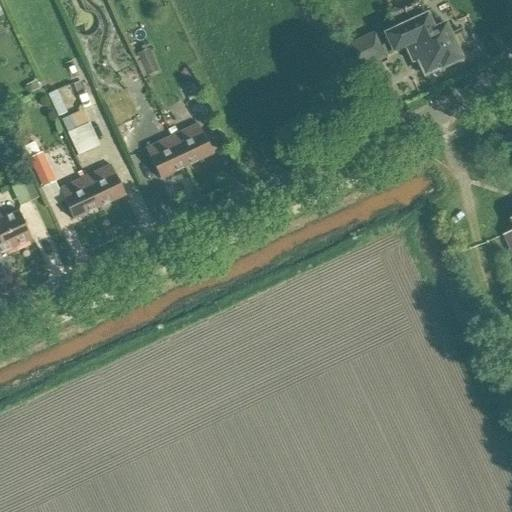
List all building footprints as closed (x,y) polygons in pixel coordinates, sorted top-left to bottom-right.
[(433,34),(426,19),(419,4),(390,17),(397,32),(386,37),(393,53),(404,48),(409,59),(415,57),(424,78),(428,76),(431,77),(437,74),(438,71),(441,69),(442,70),(460,62),(459,60),(471,54),(461,33),(449,38),(444,28),(433,34)] [(384,58),(374,36),(345,50),(355,72),(384,58)] [(139,54),(148,75),(164,68),(155,47),(139,54)] [(66,114),(82,153),(102,144),(76,82),(53,91),(63,115),(66,114)] [(171,138),(186,169),(212,157),(197,126),(171,138)] [(145,151),(160,181),(186,169),(171,138),(145,151)] [(24,163),(39,191),(53,184),(38,156),(24,163)] [(84,179),(99,210),(125,198),(111,167),(84,179)] [(58,192),(73,222),(99,210),(84,179),(58,192)] [(0,212),(0,242),(6,254),(32,242),(18,213),(6,219),(2,211),(0,212)] [(511,220),(509,222),(511,227),(511,232),(503,237),(511,256),(511,220)]
